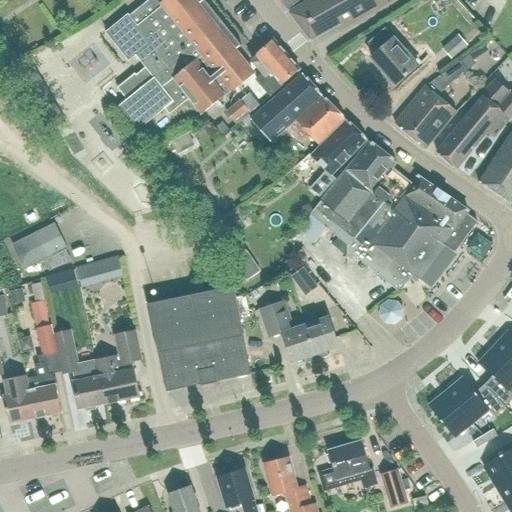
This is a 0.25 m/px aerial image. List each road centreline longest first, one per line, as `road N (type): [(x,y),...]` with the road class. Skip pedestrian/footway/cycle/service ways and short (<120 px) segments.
road 1 (residential): [(0,472),(279,412),(381,379)]
road 2 (tertiary): [(511,223),(376,127),(259,0)]
road 3 (unclassified): [(381,379),(454,325),(511,249)]
road 4 (residential): [(472,511),(381,379)]
